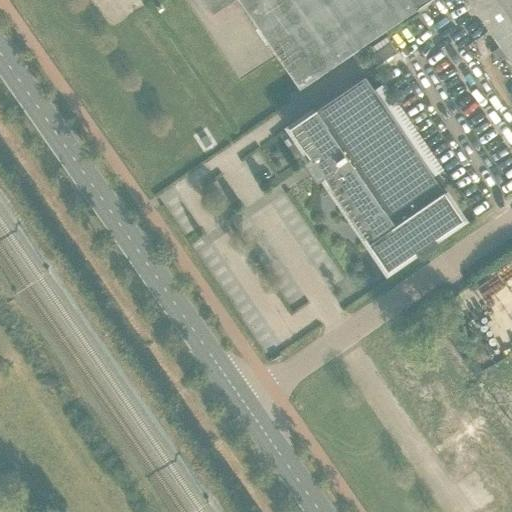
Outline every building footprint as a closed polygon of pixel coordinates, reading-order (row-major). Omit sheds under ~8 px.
[(200,0),(211,15),(232,0),(238,0),(298,86),(415,6),(411,0),(200,0)] [(511,0),(467,0),(496,40),(511,28),(511,0)] [(511,28),(496,40),(511,62),(511,28)] [(390,43),(371,56),(377,65),(396,52),(390,43)] [(363,76),(288,127),(385,270),(416,249),(418,252),(431,243),(429,240),(460,220),(363,76)] [(451,298),(440,307),(446,315),(457,307),(451,298)]
